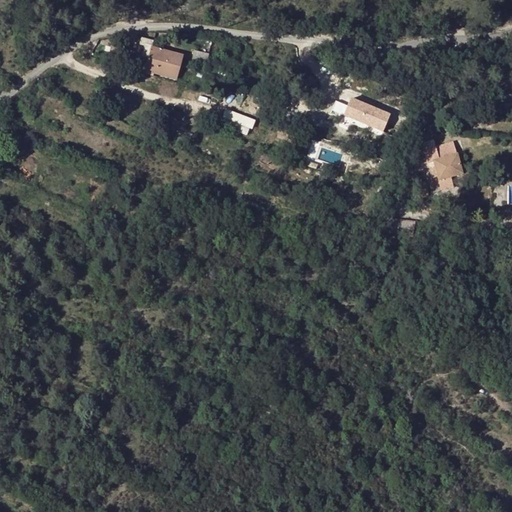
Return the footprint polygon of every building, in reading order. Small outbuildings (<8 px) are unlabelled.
[(144,46),(141,56),(148,58),(152,59),(151,60),(179,68),(182,56),(152,48),(153,42),(142,39),(140,45),(144,46)] [(193,59),(207,63),(209,55),(195,51),(193,59)] [(148,58),(145,71),(155,74),(176,80),(179,68),(151,60),(152,59),(148,58)] [(151,88),(155,74),(145,71),(141,85),(151,88)] [(345,115),(384,132),(392,113),(353,96),(345,115)] [(250,135),(256,119),(227,108),(223,116),(239,123),(237,130),(250,135)] [(433,160),(443,190),(455,186),(451,175),(464,171),(457,150),(455,151),(452,142),(429,149),(424,151),(428,162),(433,160)] [(415,232),(415,219),(394,219),(394,232),(415,232)]
